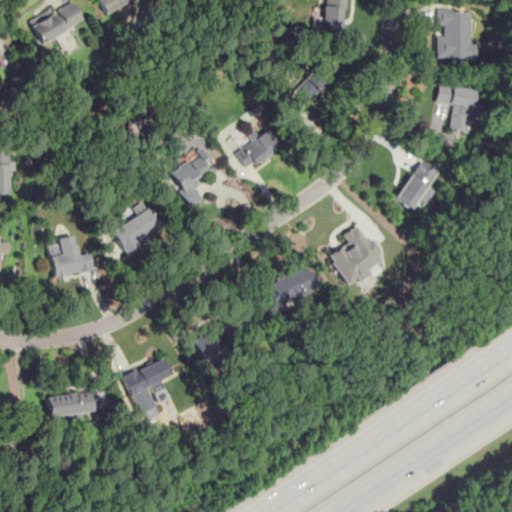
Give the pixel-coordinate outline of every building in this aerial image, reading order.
[(71,0),(27,21),(38,43),(81,23),(71,0)] [(94,0),(103,15),(131,0),(94,0)] [(342,6),(314,2),(310,32),(338,35),(342,6)] [(433,58),(471,58),(472,11),(434,10),(433,58)] [(328,73),(306,62),(286,107),(307,117),(328,73)] [(435,103),(446,104),(444,128),(468,130),(473,87),(437,84),(435,103)] [(248,165),(277,151),(266,129),(238,143),(248,165)] [(0,193),(6,194),(7,170),(11,170),(12,149),(0,148),(0,193)] [(199,152),(166,167),(183,207),(199,200),(190,181),(208,173),(199,152)] [(408,209),(435,170),(418,159),(392,198),(408,209)] [(105,230),(123,253),(158,226),(140,203),(105,230)] [(355,224),(366,241),(371,238),(379,250),(375,252),(381,259),(366,268),(369,272),(356,282),(354,278),(347,284),(326,256),(347,241),(341,233),(355,224)] [(76,235),(54,238),(56,252),(47,253),(49,276),(81,272),(76,235)] [(269,317),(302,299),(287,272),(254,291),(269,317)] [(193,339),(206,357),(226,343),(212,325),(193,339)] [(135,413),(150,407),(142,388),(169,377),(162,360),(120,378),(135,413)] [(42,396),(44,416),(90,411),(88,392),(42,396)]
